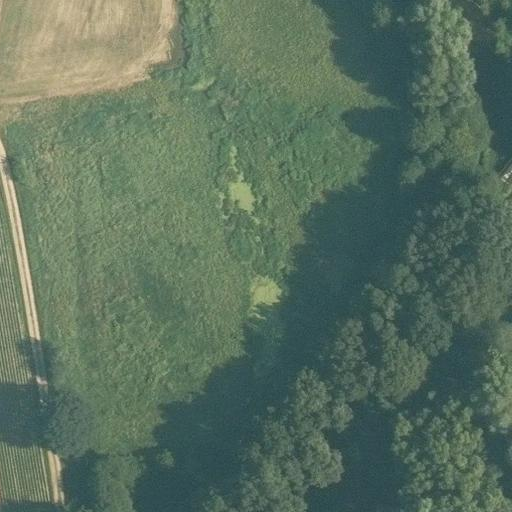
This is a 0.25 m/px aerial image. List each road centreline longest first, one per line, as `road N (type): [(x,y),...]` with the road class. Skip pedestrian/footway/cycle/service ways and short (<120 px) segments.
road 1 (track): [(0,152),(63,511)]
road 2 (track): [(416,235),(378,0)]
